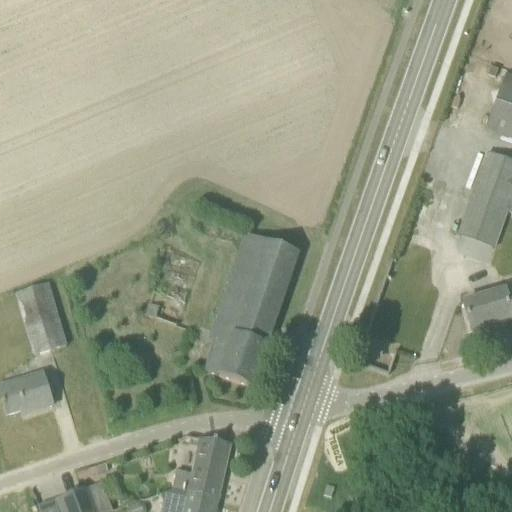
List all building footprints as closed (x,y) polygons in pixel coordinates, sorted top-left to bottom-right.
[(511,141),(511,79),(505,77),(486,132),(511,141)] [(491,258),(507,214),(511,215),(511,164),(488,156),(456,246),(491,258)] [(253,392),(275,326),(299,257),(245,237),(208,343),(214,345),(204,374),(253,392)] [(463,306),(471,335),(511,322),(511,317),(505,294),(463,306)] [(66,350),(57,318),(25,328),(35,359),(66,350)] [(0,390),(0,399),(6,419),(26,413),(27,417),(52,409),(42,377),(0,390)] [(215,511),(230,450),(231,448),(217,445),(217,443),(214,443),(213,445),(199,442),(193,477),(177,474),(172,494),(167,511),(215,511)] [(111,511),(102,486),(38,509),(38,511),(111,511)]
